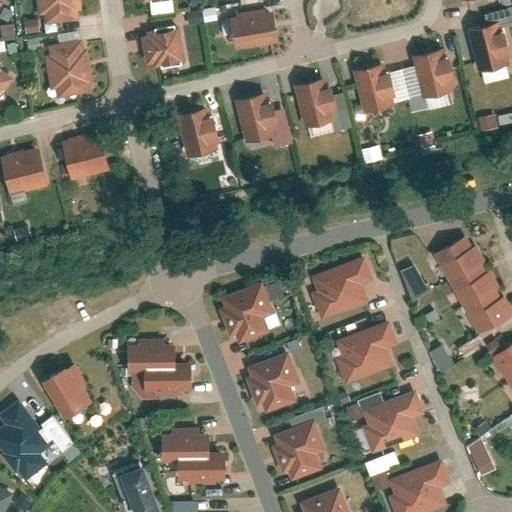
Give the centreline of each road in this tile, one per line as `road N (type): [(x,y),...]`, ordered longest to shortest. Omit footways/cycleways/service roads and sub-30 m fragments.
road 1 (residential): [(489,199),(181,279)]
road 2 (residential): [(273,511),(181,279)]
road 3 (residential): [(395,280),(482,511)]
road 4 (residential): [(181,279),(0,381)]
road 5 (residential): [(127,104),(305,59)]
road 6 (residential): [(181,279),(127,104)]
road 7 (residential): [(435,0),(421,29),(305,59)]
road 8 (residential): [(0,136),(127,104)]
